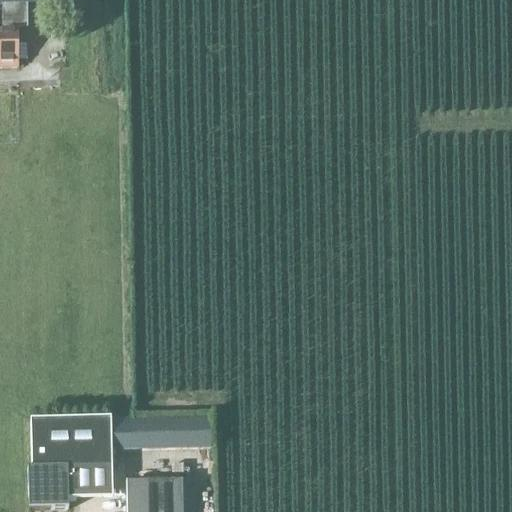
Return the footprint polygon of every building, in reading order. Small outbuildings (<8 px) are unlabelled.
[(28,29),(28,4),(38,4),(39,21),(60,20),(59,0),(0,0),(0,5),(3,5),(3,30),(28,29)] [(0,69),(14,69),(14,34),(0,34),(0,69)] [(149,413),(149,436),(174,435),(173,413),(149,413)] [(29,471),(28,471),(29,511),(41,511),(69,511),(68,472),(112,471),(111,421),(30,424),(32,471),(29,471)] [(127,511),(195,511),(194,484),(126,486),(127,511)]
